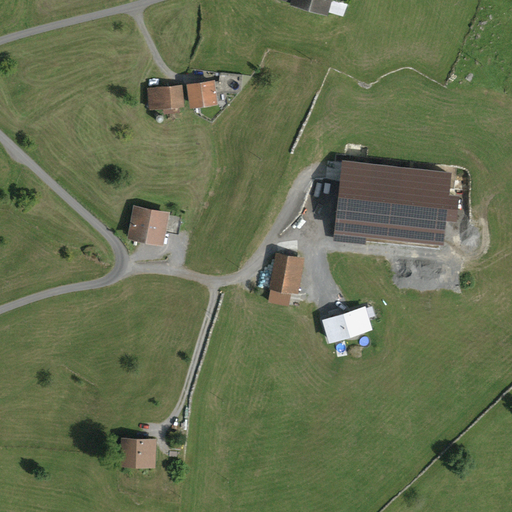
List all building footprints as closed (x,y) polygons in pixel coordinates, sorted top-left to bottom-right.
[(275,0),(276,1),(330,16),(334,0),(275,0)] [(212,83),(189,86),(192,105),(214,102),(212,83)] [(181,86),(148,89),(150,111),(183,108),(181,86)] [(168,213),(134,208),(129,240),(163,245),(168,213)] [(301,259),(277,255),(269,299),(288,303),(289,296),(294,297),(301,259)] [(362,312),(327,322),(332,338),(367,327),(362,312)] [(155,441),(121,443),(123,470),(157,468),(155,441)]
